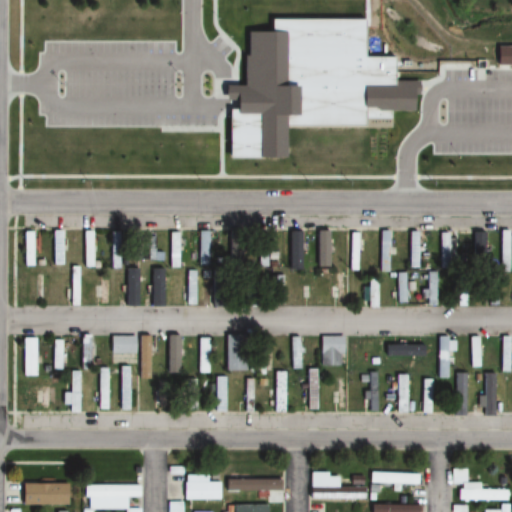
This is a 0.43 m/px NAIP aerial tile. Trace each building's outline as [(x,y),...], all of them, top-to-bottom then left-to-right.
[(206,231),(196,231),(196,266),(206,266),(206,231)] [(32,267),(32,232),(20,232),(20,267),(32,267)] [(50,266),(62,266),(62,232),(50,232),(50,266)] [(81,268),(92,268),(92,232),(81,232),(81,268)] [(314,268),(329,268),(329,232),(314,232),(314,268)] [(377,272),(387,272),(387,232),(377,232),(377,272)] [(406,232),(406,268),(417,268),(417,232),(406,232)] [(452,264),(452,232),(437,232),(437,264),(452,264)] [(498,272),(509,272),(509,258),(511,258),(511,232),(498,232),(498,272)] [(167,233),(167,268),(177,268),(177,233),(167,233)] [(358,233),(347,233),(347,270),(358,270),(358,233)] [(469,266),(480,266),(480,233),(469,233),(469,266)] [(155,261),(155,234),(138,234),(138,261),(155,261)] [(296,234),(286,234),(287,269),(297,269),(296,234)] [(266,267),(266,240),(255,240),(255,267),(266,267)] [(118,268),(118,244),(108,244),(108,268),(118,268)] [(65,305),(77,305),(77,267),(65,267),(65,305)] [(183,306),(193,306),(193,270),(183,270),(183,306)] [(436,271),(423,271),(423,305),(436,305),(436,271)] [(344,307),(344,272),(332,272),(332,307),(344,307)] [(394,273),(394,303),(404,303),(404,273),(394,273)] [(107,275),(96,275),(96,305),(107,305),(107,275)] [(282,276),(269,276),(269,304),(282,304),(282,276)] [(496,276),(487,276),(487,305),(496,305),(496,276)] [(376,278),(361,278),(361,308),(376,308),(376,278)] [(455,306),(464,306),(465,284),(456,283),(455,306)] [(90,369),(90,336),(79,336),(79,369),(90,369)] [(132,336),(109,336),(109,354),(132,354),(132,336)] [(148,379),(148,336),(137,336),(137,379),(148,379)] [(243,372),(243,336),(224,336),(224,372),(243,372)] [(342,337),(318,336),(318,366),(341,366),(342,337)] [(498,372),(508,372),(508,336),(498,336),(498,372)] [(34,377),(34,337),(19,337),(19,377),(34,377)] [(468,337),(468,368),(477,368),(477,337),(468,337)] [(288,338),(288,371),(298,371),(298,338),(288,338)] [(50,370),(60,370),(60,340),(50,340),(50,370)] [(263,343),(254,343),(254,375),(263,375),(263,343)] [(447,378),(447,347),(435,347),(435,378),(447,378)] [(167,349),(166,374),(177,374),(178,350),(167,349)] [(207,373),(207,364),(194,364),(194,373),(207,373)] [(116,411),(126,411),(126,366),(116,366),(116,411)] [(106,368),(95,368),(95,391),(88,391),(88,409),(106,409),(106,368)] [(76,372),(66,372),(66,412),(76,412),(76,372)] [(375,412),(375,372),(364,372),(364,412),(375,412)] [(273,412),(284,412),(284,373),(273,373),(273,412)] [(463,416),(463,373),(451,373),(451,416),(463,416)] [(494,374),(482,374),(481,416),(493,416),(494,374)] [(393,413),(405,413),(405,375),(393,375),(393,413)] [(212,377),(212,412),(224,412),(224,377),(212,377)] [(332,378),(332,412),(343,412),(343,378),(332,378)] [(430,379),(419,379),(419,413),(430,413),(430,379)] [(164,406),(164,380),(155,380),(155,406),(164,406)] [(184,380),(184,410),(196,410),(196,380),(184,380)] [(51,386),(18,386),(18,407),(51,407),(51,386)] [(304,411),(315,411),(315,391),(304,391),(304,411)] [(224,484),(278,484),(278,473),(224,473),(224,484)] [(415,484),(415,473),(367,473),(367,484),(415,484)] [(307,500),(361,500),(361,475),(347,475),(347,487),(335,487),(335,474),(307,474),(307,500)] [(218,500),(218,481),(205,481),(205,475),(181,475),(181,500),(218,500)] [(19,506),(66,506),(66,484),(19,484),(19,506)] [(136,486),(80,486),(81,511),(123,511),(138,511),(139,509),(124,509),(124,499),(136,499),(136,486)]
